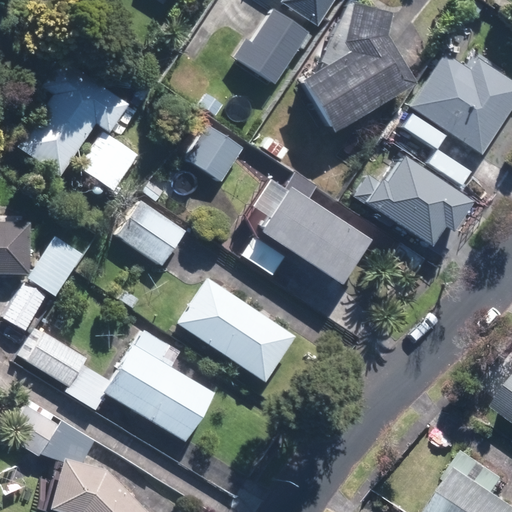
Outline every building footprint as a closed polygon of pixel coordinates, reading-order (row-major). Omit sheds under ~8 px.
[(274,0),(272,4),(309,28),(327,0),(274,0)] [(380,15),(342,6),(332,44),(337,53),(289,82),(320,135),(403,86),(379,46),(374,38),(380,15)] [(268,11),(246,44),(240,40),(228,58),(269,86),(303,35),(268,11)] [(473,157),(511,97),(511,86),(495,76),(500,69),(476,53),(463,71),(438,55),(401,111),(439,135),(429,151),(458,170),(469,155),(473,157)] [(54,178),(89,125),(102,134),(121,106),(54,61),(34,90),(45,97),(10,149),(54,178)] [(217,182),(238,149),(203,126),(181,160),(217,182)] [(132,157),(98,133),(73,168),(107,192),(132,157)] [(360,241),(303,205),(314,187),(291,172),(279,190),(277,189),(249,233),(332,285),(360,241)] [(390,208),(354,185),(344,201),(379,224),(390,208)] [(157,268),(181,231),(137,202),(112,238),(157,268)] [(0,274),(24,274),(24,225),(0,224),(0,274)] [(51,296),(77,254),(48,237),(23,279),(51,296)] [(279,258),(247,238),(235,255),(267,276),(279,258)] [(204,277),(172,323),(256,383),(289,338),(204,277)] [(42,295),(20,282),(0,314),(0,319),(20,332),(42,295)] [(84,358),(32,329),(15,360),(66,389),(84,358)] [(129,346),(125,344),(96,393),(180,442),(209,393),(165,368),(174,352),(138,331),(129,346)] [(511,376),(491,407),(511,421),(511,376)] [(52,425),(21,406),(2,437),(32,456),(52,425)] [(447,473),(451,476),(427,511),(511,511),(511,503),(493,491),(503,476),(462,450),(447,473)] [(135,511),(96,472),(52,460),(38,510),(44,511),(135,511)]
